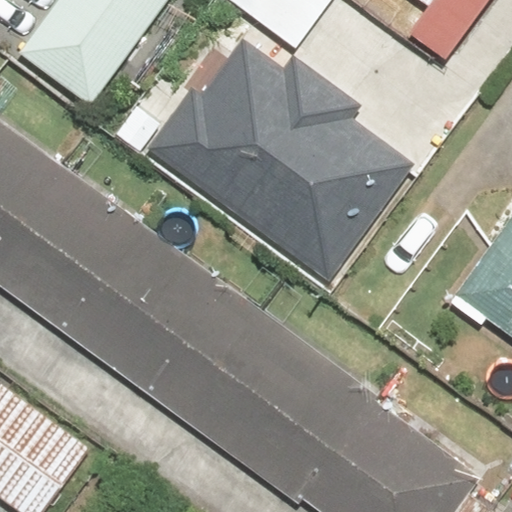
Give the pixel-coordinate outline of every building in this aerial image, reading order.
[(59,0),(19,55),(93,108),(171,0),(59,0)] [(333,0),(224,0),(295,52),(333,0)] [(410,0),(424,10),(404,37),(442,65),(489,0),(410,0)] [(139,155),(145,147),(328,282),(414,166),(354,121),(363,110),(294,59),(286,69),(244,38),(201,96),(166,71),(116,138),(139,155)] [(458,511),(483,478),(0,123),(0,290),(300,510),(298,511),(458,511)] [(453,228),(427,206),(384,259),(410,280),(453,228)] [(511,218),(454,298),(511,340),(511,218)] [(2,381),(0,383),(0,495),(21,511),(39,511),(89,448),(2,381)]
